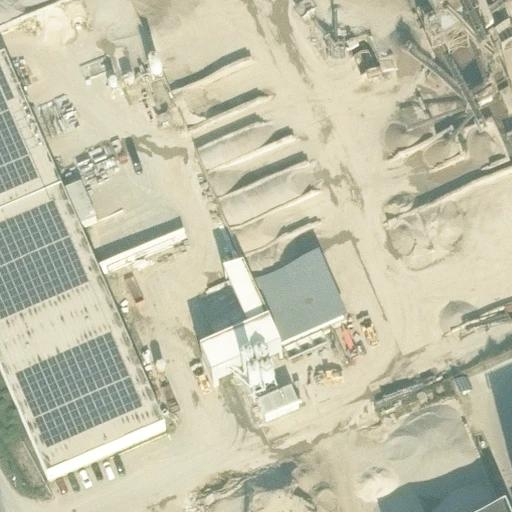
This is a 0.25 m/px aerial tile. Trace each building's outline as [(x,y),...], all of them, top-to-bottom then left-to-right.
[(458,0),(449,0),(433,6),(444,34),(468,25),(458,0)] [(0,372),(48,484),(166,434),(95,270),(79,232),(97,224),(81,188),(63,195),(6,63),(0,65),(0,372)] [(432,200),(511,198),(511,95),(498,95),(492,98),(486,98),(475,103),(475,124),(463,129),(459,129),(422,146),(422,153),(431,172),(453,161),(459,161),(475,154),(480,165),(480,178),(432,200)] [(324,258),(254,284),(280,352),(350,326),(324,258)] [(267,423),(301,409),(294,393),(260,408),(267,423)]
